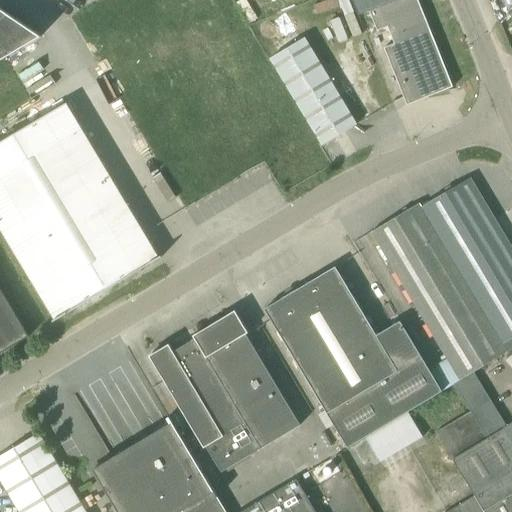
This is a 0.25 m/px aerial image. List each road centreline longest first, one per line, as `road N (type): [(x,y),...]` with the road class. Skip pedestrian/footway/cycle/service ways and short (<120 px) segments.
road 1 (unclassified): [(0,393),(357,180),(507,118)]
road 2 (unclassified): [(507,118),(462,0)]
